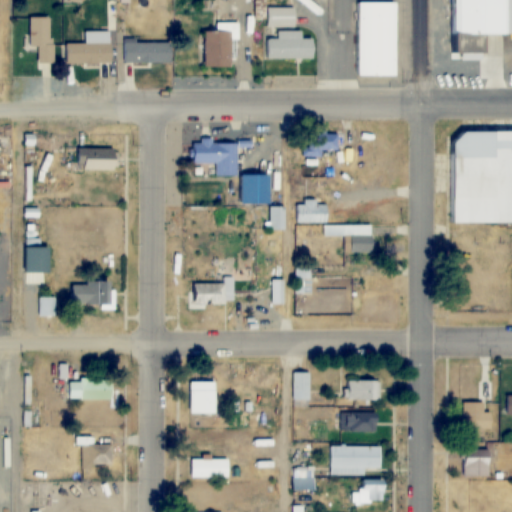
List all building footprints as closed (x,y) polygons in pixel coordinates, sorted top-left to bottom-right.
[(511,34),(511,0),(448,0),(448,53),(482,53),(482,34),(511,34)] [(396,2),(355,2),(355,76),(396,76),(396,2)] [(296,27),(296,7),(267,7),(267,27),(296,27)] [(38,46),(38,62),(52,62),(52,16),(29,16),(29,46),(38,46)] [(85,43),(65,43),(65,63),(111,63),(111,30),(85,30),(85,43)] [(231,31),(205,31),(205,66),(231,66),(231,31)] [(265,58),(314,58),(314,39),(301,39),(301,31),(277,31),(277,39),(265,39),(265,58)] [(122,62),(171,62),(171,41),(122,41),(122,62)] [(511,131),(447,132),(447,224),(511,223),(511,131)] [(65,147),(75,147),(74,169),(113,169),(114,149),(85,148),(85,134),(65,134),(65,147)] [(303,157),(320,157),(320,151),(336,151),(336,134),(303,134),(303,157)] [(213,164),(213,176),(236,176),(236,142),(189,142),(189,164),(213,164)] [(262,181),(240,181),(240,205),(262,205),(262,181)] [(295,224),(325,224),(325,203),(295,203),(295,224)] [(283,207),(269,207),(269,231),(283,231),(283,207)] [(369,225),(321,226),(322,237),(341,237),(341,253),(369,252),(369,225)] [(310,292),(310,267),(294,268),(294,295),(309,294),(310,314),(350,314),(350,292),(310,292)] [(275,281),(275,304),(284,304),(284,281),(275,281)] [(83,306),(108,306),(108,282),(83,282),(83,306)] [(223,284),(190,284),(190,305),(223,305),(223,284)] [(53,316),(53,299),(39,299),(39,316),(53,316)] [(308,372),(292,372),(292,399),(308,399),(308,372)] [(66,380),(66,401),(111,401),(111,380),(66,380)] [(344,400),(377,400),(377,381),(344,381),(344,400)] [(212,414),(212,391),(187,391),(187,414),(212,414)] [(339,412),(339,430),(373,430),(373,412),(339,412)] [(91,438),(74,438),(74,446),(83,446),(83,468),(110,468),(110,445),(91,445),(91,438)] [(364,475),(364,470),(378,470),(378,445),(328,445),(328,475),(364,475)] [(488,477),(488,450),(461,450),(461,477),(488,477)] [(226,459),(189,459),(189,478),(226,478),(226,459)] [(291,467),(291,491),(313,491),(313,467),(291,467)] [(381,481),(354,481),(354,505),(381,505),(381,481)]
